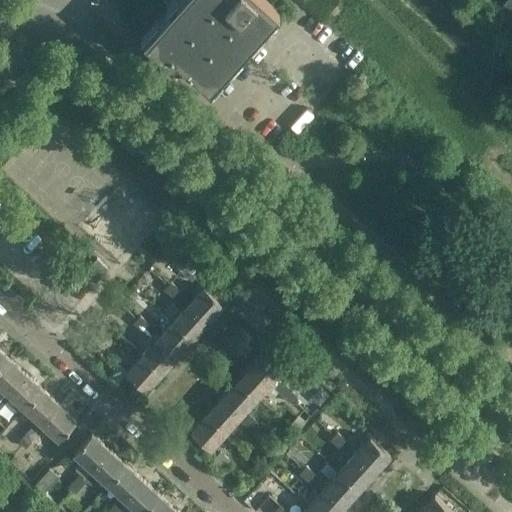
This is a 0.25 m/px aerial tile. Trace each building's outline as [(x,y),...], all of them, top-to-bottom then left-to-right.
[(266,0),(174,0),(142,36),(169,62),(175,56),(208,86),(278,10),(266,0)] [(96,280),(107,268),(96,258),(84,270),(96,280)] [(203,286),(194,296),(189,292),(187,295),(170,280),(164,288),(181,304),(184,300),(187,303),(207,322),(223,304),(203,286)] [(207,322),(187,303),(172,320),(192,339),(207,322)] [(177,356),(157,337),(154,334),(157,330),(140,315),(133,322),(149,337),(145,341),(149,345),(141,354),(161,372),(177,356)] [(192,339),(172,320),(157,337),(177,356),(192,339)] [(268,344),(252,362),(272,380),(275,383),(272,386),(289,402),(290,401),(297,408),(300,405),(293,398),(296,394),(280,380),(283,377),(278,373),(288,362),(268,344)] [(161,372),(141,354),(133,364),(122,355),(119,359),(113,354),(106,361),(116,370),(119,366),(145,390),(161,372)] [(24,373),(7,357),(0,365),(0,387),(6,393),(24,373)] [(303,370),(304,364),(300,360),(295,363),(293,368),(298,372),(303,370)] [(272,380),(252,362),(236,379),(256,397),(272,380)] [(41,388),(24,373),(6,393),(23,408),(41,388)] [(256,397),(236,379),(221,396),(241,414),(256,397)] [(58,403),(41,388),(23,408),(40,423),(40,424),(58,403)] [(241,414),(221,396),(206,413),(225,431),(241,414)] [(76,419),(58,403),(40,424),(40,423),(37,426),(33,422),(17,440),(26,448),(30,444),(34,448),(49,432),(58,440),(76,419)] [(225,431),(206,413),(190,431),(209,449),(225,431)] [(259,436),(266,428),(248,413),(241,420),(259,436)] [(280,430),(283,433),(286,436),(292,430),(285,424),(280,430)] [(370,437),(361,447),(356,443),(353,445),(337,431),(333,435),(373,472),(389,455),(370,437)] [(72,453),(90,469),(108,448),(91,432),(72,453)] [(373,472),(333,435),(330,438),(346,453),(342,457),(347,462),(338,471),(358,489),(373,472)] [(125,464),(108,448),(90,469),(107,484),(125,464)] [(220,451),(214,458),(222,466),(229,459),(220,451)] [(84,475),(89,469),(81,461),(74,468),(79,473),(67,485),(75,493),(89,479),(84,475)] [(142,479),(125,464),(107,484),(124,499),(142,479)] [(316,488),(323,480),(306,465),(299,472),(316,488)] [(49,468),(43,474),(34,484),(43,493),(59,477),(49,468)] [(358,489),(338,471),(323,488),(342,506),(358,489)] [(143,511),(159,494),(142,479),(124,499),(138,511),(143,511)] [(279,484),(264,501),(263,503),(272,511),(273,509),(276,511),(287,511),(289,510),(280,502),(288,493),(279,484)] [(337,511),(342,506),(323,488),(307,505),(314,511),(337,511)] [(174,511),(176,510),(159,494),(143,511),(174,511)] [(452,511),(434,495),(418,511),(452,511)] [(119,511),(125,507),(117,499),(104,511),(119,511)]
